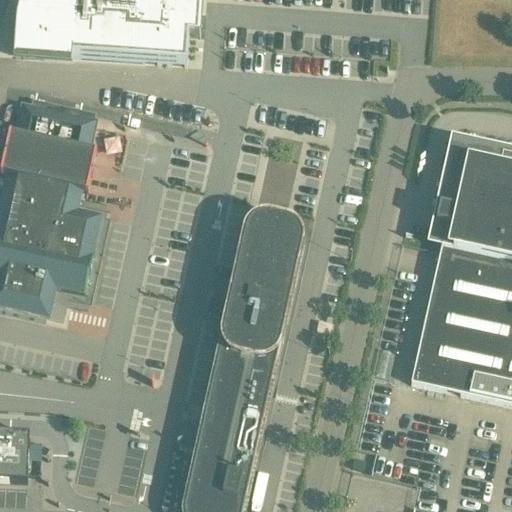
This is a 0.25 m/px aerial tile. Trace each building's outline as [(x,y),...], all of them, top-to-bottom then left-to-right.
[(72,62),(187,70),(189,39),(182,38),(183,28),(194,29),(195,16),(192,16),(193,0),(43,0),(40,3),(36,8),(33,12),(31,16),(29,22),(28,29),(26,60),(72,63),(72,62)] [(0,309),(29,316),(44,320),(48,304),(51,305),(54,292),(86,299),(86,297),(85,296),(88,282),(89,282),(90,279),(89,279),(89,277),(90,278),(91,275),(90,275),(93,260),(94,260),(95,258),(93,258),(95,247),(100,223),(101,220),(89,217),(72,213),(74,203),(79,204),(81,196),(88,197),(89,195),(87,195),(89,188),(91,180),(92,180),(93,174),(92,173),(96,158),(97,159),(97,156),(89,155),(96,126),(92,125),(93,121),(81,118),(80,123),(46,115),(47,110),(34,108),(33,112),(23,110),(22,111),(16,138),(9,137),(9,139),(10,139),(7,154),(6,154),(4,160),(5,161),(4,168),(2,176),(1,175),(0,178),(7,179),(0,211),(0,309)] [(440,259),(411,388),(511,410),(511,171),(461,160),(449,210),(440,208),(437,221),(447,223),(440,254),(441,255),(440,259)] [(185,511),(244,511),(302,254),(303,251),(303,249),(303,246),(302,244),(302,241),(301,239),(300,237),(298,235),(297,233),(295,231),(293,230),(290,229),(288,228),(286,227),(272,224),(269,224),(267,224),(264,224),(262,224),(260,225),(257,226),(255,227),(253,228),(251,230),(250,232),(248,234),(247,236),(246,239),(246,241),(186,511),(185,511)] [(319,325),(317,334),(329,337),(331,328),(319,325)] [(0,437),(0,486),(27,488),(30,440),(0,437)]
